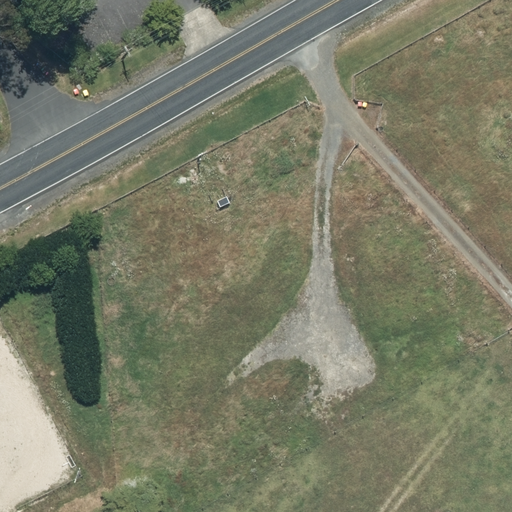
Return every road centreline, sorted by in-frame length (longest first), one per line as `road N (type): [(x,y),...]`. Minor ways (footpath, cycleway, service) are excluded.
road 1 (tertiary): [(0,188),(338,0)]
road 2 (unknown): [(272,36),(511,297)]
